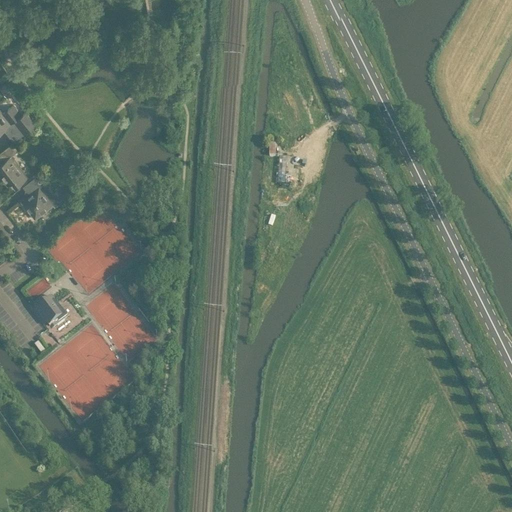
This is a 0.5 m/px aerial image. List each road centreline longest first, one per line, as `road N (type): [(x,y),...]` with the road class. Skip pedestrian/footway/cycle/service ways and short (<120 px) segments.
road 1 (unclassified): [(511,441),(353,115),(309,0)]
road 2 (primary): [(511,359),(334,0)]
